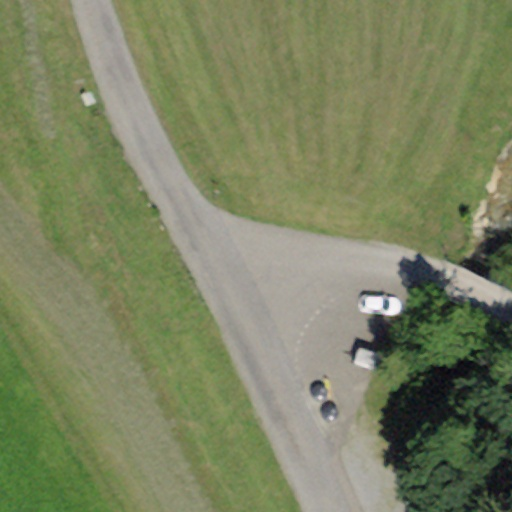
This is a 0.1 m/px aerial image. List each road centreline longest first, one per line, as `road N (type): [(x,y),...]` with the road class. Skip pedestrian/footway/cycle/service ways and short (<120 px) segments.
road 1 (residential): [(330,511),(95,0)]
road 2 (track): [(201,238),(438,277),(511,310)]
